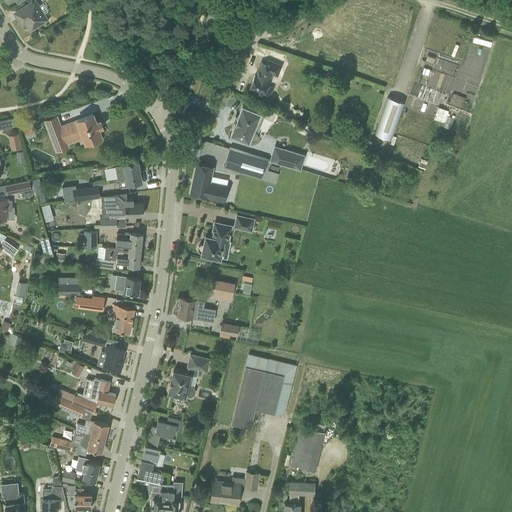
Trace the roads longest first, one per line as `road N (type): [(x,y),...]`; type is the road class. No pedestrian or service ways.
road 1 (unclassified): [(106,511),(156,324),(172,177),(164,96)]
road 2 (track): [(190,511),(230,349)]
road 3 (unclassified): [(213,22),(256,34),(288,28),(334,0)]
road 4 (unclassified): [(164,96),(122,77),(45,62)]
